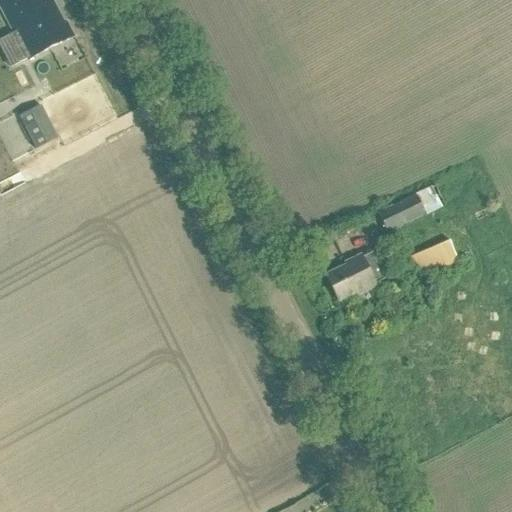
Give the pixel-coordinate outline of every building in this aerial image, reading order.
[(52,0),(0,0),(0,9),(27,61),(72,38),(52,0)] [(33,153),(57,141),(40,106),(16,118),(33,153)] [(415,195),(377,213),(387,234),(425,216),(415,195)] [(449,242),(405,261),(414,283),(458,263),(449,242)] [(357,257),(344,264),(345,267),(325,278),(338,302),(357,292),(359,295),(373,287),(371,284),(382,278),(370,254),(359,260),(357,257)]
